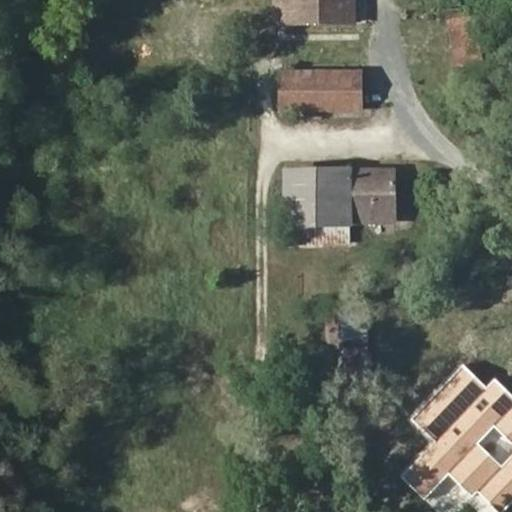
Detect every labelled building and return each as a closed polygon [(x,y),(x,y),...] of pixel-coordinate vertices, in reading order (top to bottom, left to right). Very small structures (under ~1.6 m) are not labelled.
[(276,0),(276,19),(289,20),(288,0),(276,0)] [(288,0),(289,20),(354,20),(353,0),(288,0)] [(482,59),(477,34),(463,36),(468,61),(482,59)] [(458,63),(468,61),(463,36),(453,37),(458,63)] [(361,72),(282,72),(282,110),(362,110),(361,72)] [(354,170),(354,173),(354,222),(370,222),(371,231),(396,232),(396,170),(354,170)] [(354,173),(287,174),(287,222),(354,222),(354,173)] [(287,235),(354,234),(354,222),(287,222),(287,235)] [(403,377),(402,342),(379,342),(379,360),(376,360),(377,378),(403,377)] [(463,363),(410,418),(434,441),(400,476),(422,497),(450,468),(495,511),(499,511),(511,499),(511,394),(494,377),(486,385),(463,363)]
